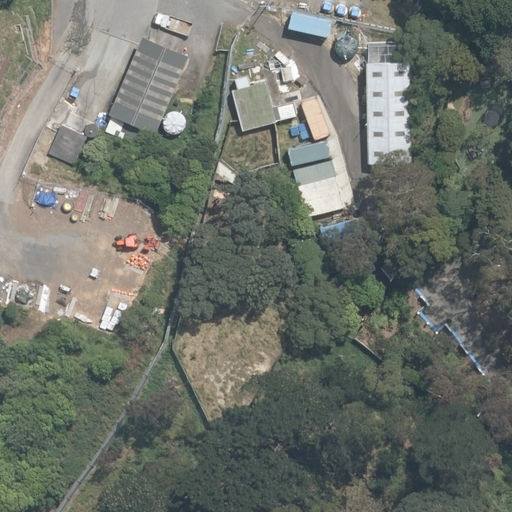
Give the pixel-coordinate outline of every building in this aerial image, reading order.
[(325,12),(279,3),(275,23),(321,32),(325,12)] [(147,150),(187,54),(144,36),(104,132),(147,150)] [(367,61),(369,161),(413,161),(411,62),(408,62),(408,39),(369,39),(369,61),(367,61)] [(244,129),(277,121),(266,80),(251,84),(248,74),(237,77),(239,87),(233,89),(244,129)] [(290,169),(310,246),(364,233),(332,108),(284,121),(290,147),(285,149),(290,169)] [(48,152),(74,164),(88,135),(62,123),(48,152)] [(89,217),(91,200),(66,198),(65,215),(89,217)] [(160,235),(138,228),(131,248),(154,255),(160,235)] [(325,263),(364,252),(359,236),(321,247),(325,263)]
